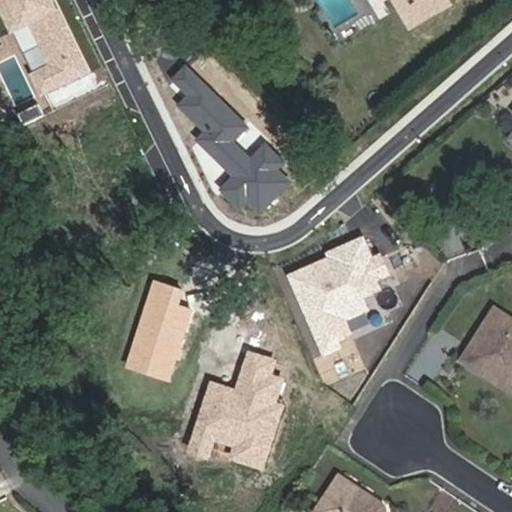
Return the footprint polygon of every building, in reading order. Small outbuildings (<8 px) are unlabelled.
[(46,67),(32,73),(42,93),(86,71),(53,0),(43,0),(44,0),(43,0),(0,0),(0,5),(11,29),(24,22),(46,67)] [(257,211),(287,182),(274,169),(281,162),(264,144),(249,159),(230,141),(245,126),(184,65),(171,78),(189,96),(179,106),(203,131),(195,139),(231,175),(219,188),(237,206),(244,198),(257,211)] [(19,123),(40,114),(35,101),(14,111),(19,123)] [(368,235),(340,247),(344,256),(331,262),(326,264),(323,258),(288,275),(323,354),(337,347),(334,340),(348,334),(342,320),(364,309),(359,297),(377,289),(373,279),(386,273),(368,235)] [(344,256),(340,247),(327,253),(331,262),(344,256)] [(466,278),(488,268),(480,251),(458,261),(466,278)] [(175,304),(180,290),(152,280),(124,364),(166,378),(190,309),(175,304)] [(511,318),(496,309),(463,361),(482,372),(485,367),(501,378),(511,374),(511,318)] [(214,439),(236,446),(232,460),(261,469),(282,406),(276,404),(284,379),(270,374),(274,361),(249,353),(245,366),(237,391),(211,383),(195,432),(188,453),(207,459),(214,439)] [(511,391),(511,374),(501,378),(485,367),(482,372),(511,391)] [(342,476),(317,511),(386,511),(385,506),(342,476)]
